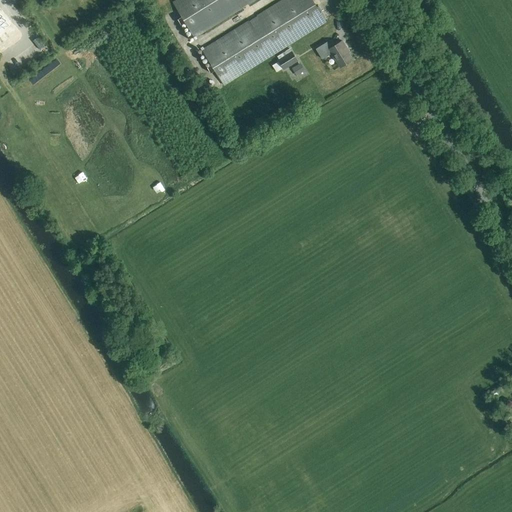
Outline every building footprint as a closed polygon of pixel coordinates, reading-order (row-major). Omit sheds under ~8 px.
[(194,37),(254,0),(178,0),(173,3),(194,37)] [(284,0),(202,51),(211,65),(223,85),(326,22),(312,0),(284,0)] [(340,68),(352,61),(346,49),(347,49),(342,42),(331,48),(328,42),(316,49),(322,60),(332,54),(340,68)] [(291,52),(290,49),(277,56),(279,59),(277,61),(284,71),(298,62),(292,51),(291,52)] [(296,75),(303,70),(300,65),(293,69),(296,75)]
